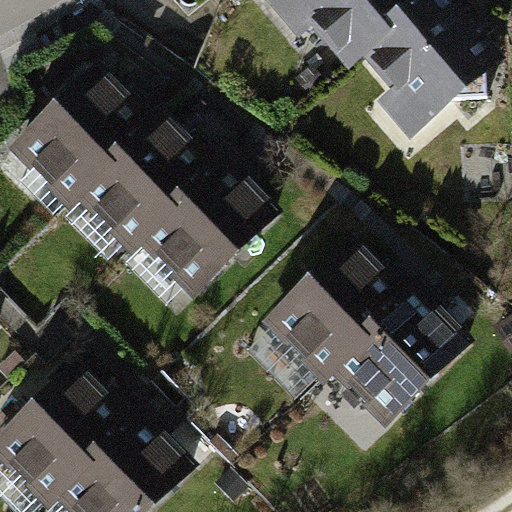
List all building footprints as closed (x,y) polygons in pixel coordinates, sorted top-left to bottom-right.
[(417,0),(279,0),(342,69),(417,0)] [(511,51),(511,38),(479,0),(430,0),(372,49),(431,119),(511,51)] [(191,299),(274,210),(105,55),(23,145),(191,299)] [(362,240),(282,326),(393,430),(474,344),(362,240)] [(141,511),(189,461),(77,358),(0,441),(0,444),(73,511),(141,511)]
